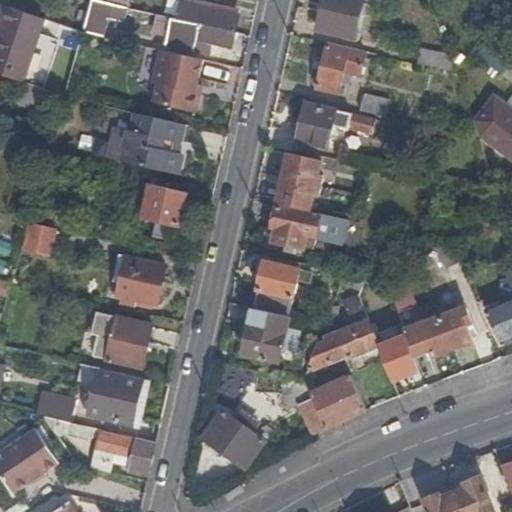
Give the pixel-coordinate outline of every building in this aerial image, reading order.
[(200,24),(236,33),(240,16),(223,12),(225,2),(216,0),(205,0),(204,8),(180,2),(176,19),(200,24)] [(363,0),(325,0),(318,31),(359,41),(361,35),(356,33),(363,0)] [(92,4),(84,32),(102,36),(105,22),(96,19),(100,6),(92,4)] [(0,58),(30,69),(46,20),(3,5),(0,13),(0,58)] [(233,49),(236,33),(200,24),(176,19),(172,18),(166,45),(213,55),(216,45),(233,49)] [(379,56),(328,44),(317,91),(338,96),(344,73),(360,77),(365,58),(378,61),(379,56)] [(196,93),(204,61),(162,50),(154,84),(159,85),(155,103),(197,112),(201,95),(196,93)] [(424,51),(420,66),(456,74),(450,57),(424,51)] [(0,75),(21,83),(25,84),(30,69),(0,58),(0,75)] [(13,104),(42,114),(46,102),(50,92),(25,84),(21,83),(13,104)] [(364,96),(360,112),(387,119),(391,102),(364,96)] [(511,112),(493,98),(475,122),(481,139),(511,161),(511,112)] [(337,112),(306,105),(297,143),(328,150),(334,127),(372,135),(375,122),(337,113),(337,112)] [(183,125),(135,114),(124,160),(179,173),(184,152),(176,151),(183,125)] [(176,151),(184,152),(186,146),(190,127),(183,125),(176,151)] [(192,147),(197,128),(190,127),(186,146),(192,147)] [(284,179),(321,187),(323,177),(319,176),(322,162),(290,155),(284,179)] [(319,199),(321,187),(284,179),(278,205),(310,211),(313,198),(319,199)] [(189,193),(137,181),(133,193),(149,197),(143,218),(156,221),(152,237),(177,243),(189,193)] [(43,185),(39,199),(57,204),(62,190),(43,185)] [(273,229),(277,230),(274,243),(304,250),(308,237),(316,239),(320,218),(277,208),(273,229)] [(351,235),(355,217),(333,212),(329,230),(351,235)] [(29,222),(29,223),(22,249),(50,256),(58,229),(44,226),(29,222)] [(461,226),(457,227),(447,238),(450,244),(459,234),(463,232),(461,226)] [(450,244),(447,238),(437,249),(446,271),(460,266),(450,244)] [(167,265),(131,258),(121,255),(114,282),(122,284),(119,296),(124,298),(123,301),(152,308),(153,304),(157,305),(167,265)] [(264,263),(254,311),(290,319),(301,271),(264,263)] [(511,292),(510,289),(508,284),(491,293),(496,311),(489,315),(502,344),(511,339),(511,292)] [(411,311),(402,286),(391,298),(397,315),(411,311)] [(316,349),(307,369),(313,372),(347,358),(348,361),(378,349),(358,299),(343,305),(353,329),(325,341),(323,344),(324,346),(316,349)] [(465,310),(440,320),(452,352),(471,344),(465,329),(471,326),(465,310)] [(290,319),(254,311),(244,355),(279,363),(282,349),(297,353),(301,334),(287,331),(290,319)] [(97,336),(92,357),(142,369),(153,326),(96,312),(92,333),(91,335),(97,336)] [(452,352),(440,320),(404,333),(413,359),(430,353),(433,360),(452,352)] [(79,353),(92,357),(97,336),(91,335),(92,333),(84,331),(79,353)] [(100,372),(100,369),(82,364),(77,383),(96,387),(100,372)] [(143,382),(100,372),(96,387),(89,414),(133,425),(143,382)] [(301,384),(282,379),(280,387),(299,392),(301,384)] [(311,401),(326,432),(365,414),(349,380),(309,397),(311,401)] [(299,392),(305,404),(311,401),(309,397),(301,384),(299,392)] [(43,397),(39,416),(42,417),(70,423),(74,401),(50,396),(49,398),(43,397)] [(298,408),(312,440),(326,432),(311,401),(305,404),(298,408)] [(252,425),(256,419),(244,410),(235,422),(225,414),(205,442),(245,471),(266,444),(254,435),(258,429),(252,425)] [(70,423),(42,417),(51,429),(85,436),(86,434),(99,436),(91,469),(110,473),(115,453),(132,457),(129,471),(149,476),(157,443),(136,438),(136,441),(101,433),(101,430),(70,423)] [(262,423),(256,419),(252,425),(258,429),(262,423)] [(34,430),(0,454),(0,475),(14,494),(58,462),(34,430)] [(511,462),(502,466),(510,487),(511,492),(511,462)] [(467,489),(455,493),(462,511),(494,511),(481,479),(465,485),(467,489)] [(57,493),(28,511),(53,511),(65,505),(57,493)] [(462,511),(455,493),(443,498),(442,495),(426,501),(430,511),(462,511)]
